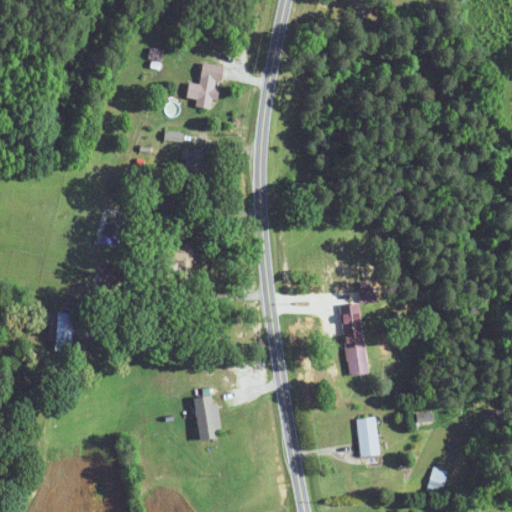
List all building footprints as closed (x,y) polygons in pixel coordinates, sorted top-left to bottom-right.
[(211,110),(213,100),(217,100),(222,66),(202,63),(195,107),(211,110)] [(205,151),(183,151),(183,174),(205,174),(205,151)] [(192,241),(160,241),(160,264),(192,264),(192,241)] [(376,302),(376,292),(364,292),(364,302),(376,302)] [(107,323),(118,309),(110,303),(99,318),(107,323)] [(71,352),(71,313),(55,313),(55,352),(71,352)] [(369,373),(363,331),(345,334),(351,375),(369,373)] [(194,398),(198,440),(220,438),(215,396),(194,398)] [(432,420),(431,413),(416,415),(417,422),(432,420)] [(380,456),(375,417),(356,420),(360,458),(380,456)]
